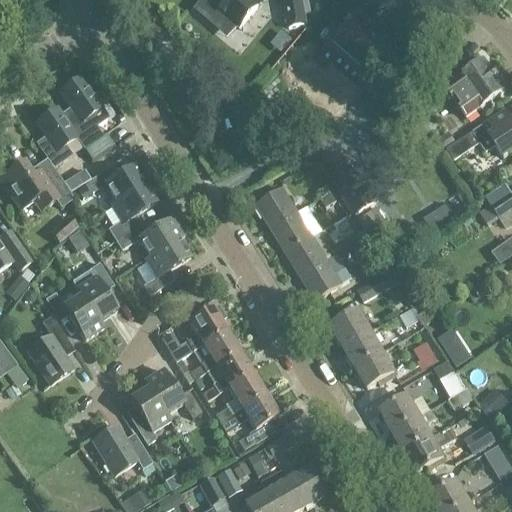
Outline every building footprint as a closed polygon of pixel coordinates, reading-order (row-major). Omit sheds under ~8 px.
[(245,0),(206,0),(204,3),(239,32),(261,6),(254,0),(249,0),(248,2),(245,0)] [(300,0),(281,0),(288,33),(306,29),(300,0)] [(367,77),(391,49),(358,19),(325,57),(334,65),(342,55),(367,77)] [(151,53),(141,37),(125,47),(135,62),(151,53)] [(446,93),(467,122),(481,112),(481,113),(506,95),(485,64),(460,82),(460,83),(446,93)] [(89,121),(101,112),(80,82),(59,96),(72,116),(63,122),(63,123),(77,142),(76,143),(84,154),(103,141),(89,121)] [(511,157),(511,105),(503,112),(505,115),(447,154),(454,165),(479,148),(486,158),(496,151),(504,163),(511,157)] [(77,142),(63,123),(63,122),(57,113),(35,128),(48,146),(39,152),(46,164),(53,173),(72,160),(65,150),(76,143),(77,142)] [(223,129),(212,138),(219,147),(230,138),(223,129)] [(425,154),(432,164),(455,147),(448,138),(425,154)] [(340,157),(322,169),(355,219),(376,205),(364,186),(360,189),(340,157)] [(23,168),(0,184),(0,185),(21,215),(34,206),(41,216),(57,205),(61,211),(71,204),(69,197),(53,173),(46,164),(29,176),(23,168)] [(87,186),(93,197),(106,189),(116,206),(117,207),(144,190),(145,190),(150,187),(139,168),(122,179),(115,169),(87,186)] [(327,189),(316,195),(320,203),(331,197),(327,189)] [(156,208),(145,190),(144,190),(117,207),(116,206),(112,209),(122,225),(108,233),(116,245),(138,232),(132,223),(156,208)] [(265,223),(267,221),(273,232),(271,233),(297,217),(282,193),(256,209),(265,223)] [(332,198),(321,205),(326,212),(336,205),(332,198)] [(511,210),(511,198),(511,199),(491,212),(499,224),(505,233),(511,228),(511,213),(511,212),(511,210)] [(435,215),(441,225),(454,218),(447,207),(435,215)] [(490,230),(499,224),(491,212),(482,218),(490,230)] [(287,257),(313,241),(297,217),(271,233),(272,234),(274,233),(280,243),(278,244),(287,257)] [(69,220),(51,235),(60,246),(78,231),(69,220)] [(179,245),(184,242),(173,223),(144,241),(138,232),(116,245),(122,255),(140,244),(151,261),(151,262),(179,245)] [(19,275),(31,267),(8,234),(0,239),(0,276),(14,266),(19,275)] [(87,250),(78,236),(67,243),(76,257),(87,250)] [(328,265),(337,260),(322,236),(313,241),(287,257),(295,271),(297,270),(303,280),(301,281),(302,282),(328,265)] [(346,244),(351,251),(361,244),(355,237),(346,244)] [(366,251),(361,244),(351,251),(356,258),(366,251)] [(150,301),(172,287),(166,278),(191,263),(179,245),(151,262),(151,261),(145,265),(156,282),(144,291),(150,301)] [(343,290),(340,285),(349,279),(337,260),(328,265),(302,282),(304,281),(310,291),(308,292),(317,306),(343,290)] [(77,295),(81,301),(81,302),(82,302),(99,328),(100,328),(100,327),(117,316),(101,291),(111,285),(96,262),(85,269),(89,275),(82,280),(87,288),(77,295)] [(384,280),(357,296),(363,307),(391,291),(384,280)] [(104,334),(100,328),(99,328),(82,302),(81,302),(81,301),(64,312),(55,298),(45,304),(59,326),(69,320),(85,346),(104,334)] [(394,318),(400,327),(418,314),(413,306),(394,318)] [(196,341),(187,347),(193,356),(193,357),(202,351),(226,336),(220,326),(225,323),(218,311),(189,329),(196,341)] [(341,350),(343,349),(345,352),(371,337),(358,313),(341,322),(343,325),(333,331),(337,338),(335,340),(341,350)] [(51,341),(28,357),(51,390),(74,374),(61,354),(70,348),(51,321),(42,327),(51,341)] [(209,362),(215,372),(239,357),(226,336),(202,351),(209,362)] [(357,373),(383,358),(371,337),(345,352),(349,360),(347,361),(353,371),(355,370),(357,373)] [(181,364),(193,356),(187,347),(187,346),(179,351),(170,357),(176,367),(181,364)] [(0,382),(6,378),(16,393),(28,384),(0,347),(0,382)] [(414,353),(420,363),(431,357),(424,347),(414,353)] [(460,348),(446,358),(456,373),(470,363),(460,348)] [(222,382),(229,393),(249,380),(252,378),(239,357),(215,372),(222,382)] [(357,373),(357,374),(355,376),(361,386),(363,385),(369,394),(379,388),(381,391),(397,381),(383,358),(357,373)] [(206,378),(215,372),(209,362),(200,368),(202,370),(189,378),(194,386),(206,378)] [(176,367),(183,378),(185,377),(187,373),(181,364),(176,367)] [(436,373),(442,384),(454,377),(447,367),(436,373)] [(192,424),(202,417),(188,395),(179,401),(163,376),(144,388),(148,394),(149,394),(166,421),(183,410),(192,424)] [(235,403),(242,414),(265,399),(252,378),(249,380),(229,393),(235,403)] [(219,399),(229,393),(222,382),(212,388),(215,392),(202,399),(207,407),(219,399)] [(161,452),(152,438),(170,427),(166,421),(149,394),(148,394),(131,405),(147,431),(138,436),(152,459),(161,452)] [(496,395),(483,407),(494,420),(508,408),(496,395)] [(469,397),(453,406),(459,417),(475,408),(469,397)] [(242,414),(248,424),(255,436),(284,418),(277,406),(272,409),(265,399),(242,414)] [(382,416),(386,424),(384,425),(390,436),(392,434),(394,437),(420,422),(407,399),(390,408),(392,411),(382,416)] [(220,428),(232,420),(242,414),(235,403),(225,409),(228,413),(215,421),(220,428)] [(242,414),(232,420),(220,428),(224,435),(237,428),(238,430),(248,424),(242,414)] [(428,446),(432,443),(420,422),(394,437),(398,445),(396,446),(402,457),(404,455),(406,458),(428,446)] [(117,432),(92,446),(114,482),(138,467),(143,475),(153,469),(139,447),(130,453),(117,432)] [(438,440),(432,443),(428,446),(406,458),(407,460),(405,462),(411,472),(413,471),(418,479),(428,473),(429,476),(446,466),(438,454),(455,444),(449,433),(438,440)] [(475,460),(495,449),(487,435),(467,446),(475,460)] [(296,449),(290,439),(267,451),(272,462),(296,449)] [(257,481),(268,475),(258,458),(247,464),(257,481)] [(309,511),(316,508),(315,506),(323,502),(317,491),(319,490),(310,473),(286,486),(300,511),(304,511),(305,511),(304,511),(309,511)] [(216,482),(227,502),(239,495),(227,475),(216,482)] [(211,483),(200,489),(212,510),(223,505),(211,483)] [(433,511),(460,511),(469,507),(456,484),(439,493),(441,495),(430,501),(435,509),(433,511)] [(300,511),(286,486),(265,498),(272,511),(300,511)] [(272,511),(265,498),(241,511),(272,511)]
